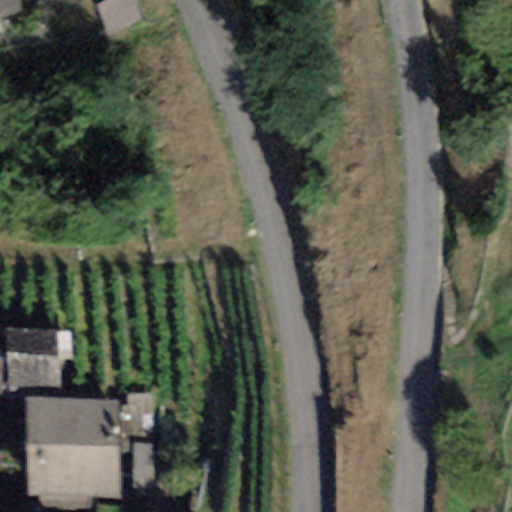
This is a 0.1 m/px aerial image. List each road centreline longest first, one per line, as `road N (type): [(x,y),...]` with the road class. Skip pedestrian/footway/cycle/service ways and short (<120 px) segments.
road 1 (unclassified): [(194,0),(276,218),(292,286),(303,511)]
road 2 (unclassified): [(405,511),(423,235),(402,0)]
